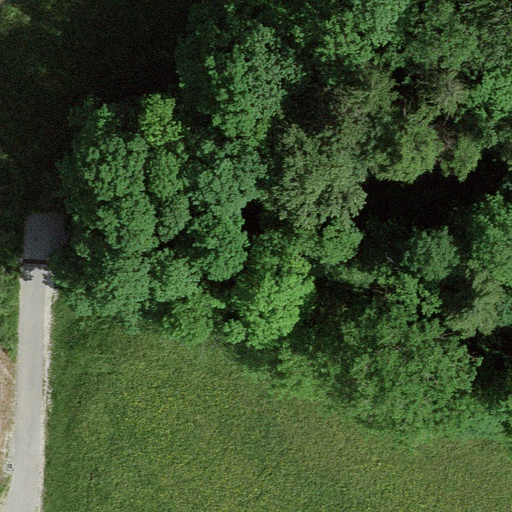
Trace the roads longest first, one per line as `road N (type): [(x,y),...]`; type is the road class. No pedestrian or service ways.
road 1 (track): [(24,511),(46,157),(83,112),(248,0)]
road 2 (track): [(328,165),(218,184),(175,212),(119,278),(32,338)]
road 3 (track): [(511,182),(328,165)]
